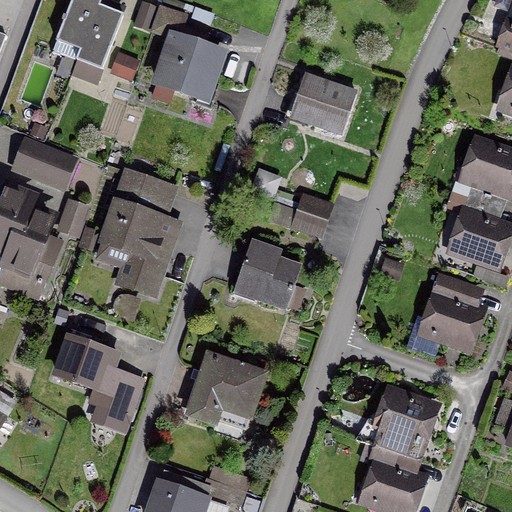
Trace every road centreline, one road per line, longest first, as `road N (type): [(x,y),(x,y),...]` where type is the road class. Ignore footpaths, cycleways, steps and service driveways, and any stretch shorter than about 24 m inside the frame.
road 1 (residential): [(276,511),(355,276),(464,0)]
road 2 (residential): [(293,0),(119,511)]
